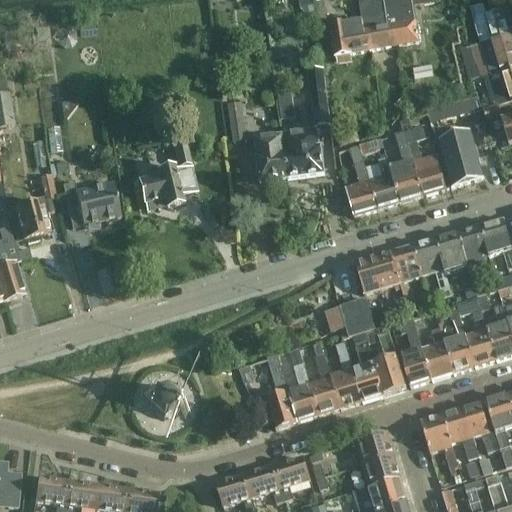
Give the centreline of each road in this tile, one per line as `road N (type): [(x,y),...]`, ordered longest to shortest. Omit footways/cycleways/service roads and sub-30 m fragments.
road 1 (residential): [(0,357),(509,207)]
road 2 (residential): [(198,471),(164,471),(0,427)]
road 3 (residential): [(511,381),(397,416)]
